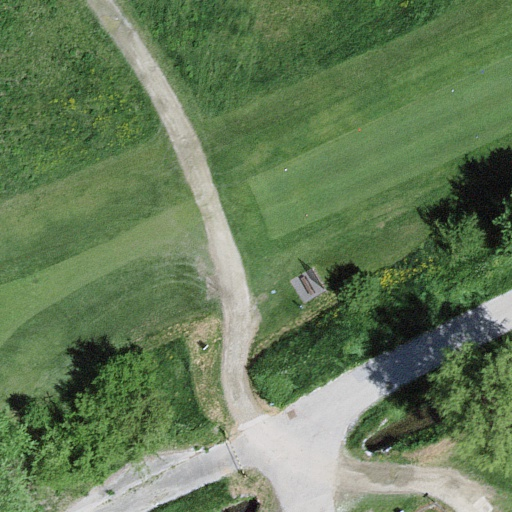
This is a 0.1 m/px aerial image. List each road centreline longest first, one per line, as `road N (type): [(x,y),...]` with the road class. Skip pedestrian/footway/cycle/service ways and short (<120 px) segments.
road 1 (unclassified): [(303,450),(511,320)]
road 2 (track): [(303,450),(139,511)]
